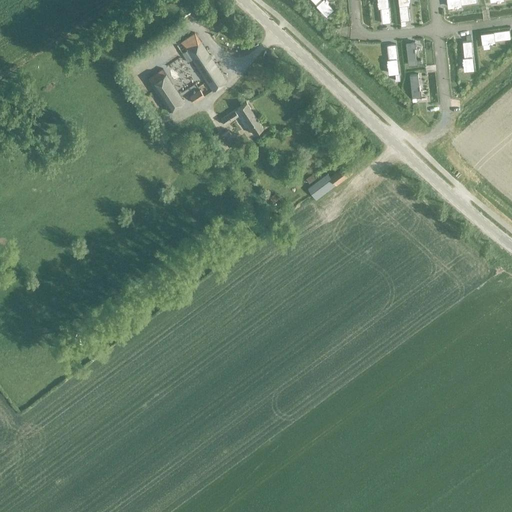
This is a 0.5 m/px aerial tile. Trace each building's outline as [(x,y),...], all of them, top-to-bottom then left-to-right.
[(310,0),(326,16),(333,9),(327,3),(328,3),(326,0),(325,1),(324,0),(310,0)] [(378,0),(378,2),(377,2),(378,5),(379,5),(379,8),(381,24),(390,23),(387,0),(378,0)] [(397,0),(400,21),(401,26),(406,26),(405,21),(409,20),(408,4),(408,2),(409,2),(408,0),(397,0)] [(509,30),(481,34),(482,43),(488,42),(489,43),(492,43),(492,42),(494,42),(494,41),(510,39),(509,30)] [(194,33),(180,42),(186,50),(181,53),(187,62),(191,59),(212,90),(226,81),(194,33)] [(471,41),(462,42),(464,58),(463,58),(463,60),(462,60),(463,64),(464,64),(464,70),(474,69),(471,41)] [(414,42),(406,43),(408,65),(421,64),(421,60),(416,61),(415,53),(416,53),(416,49),(415,49),(414,42)] [(392,45),(387,46),(389,60),(388,60),(389,63),(387,63),(388,67),(389,67),(390,74),(395,73),(396,78),(395,78),(395,81),(400,80),(397,45),(392,45)] [(168,110),(183,100),(162,68),(147,78),(168,110)] [(417,74),(409,75),(412,103),(417,102),(417,97),(420,97),(419,90),(420,90),(419,86),(418,86),(417,74)] [(193,103),(203,96),(199,90),(189,96),(193,103)] [(246,103),(220,119),(224,125),(235,118),(237,116),(245,128),(248,126),(253,134),(262,128),(246,103)] [(234,143),(227,132),(221,136),(227,147),(234,143)] [(316,199),(354,171),(348,163),(330,176),(327,173),(308,188),(316,199)] [(311,175),(306,179),(309,183),(315,179),(311,175)]
